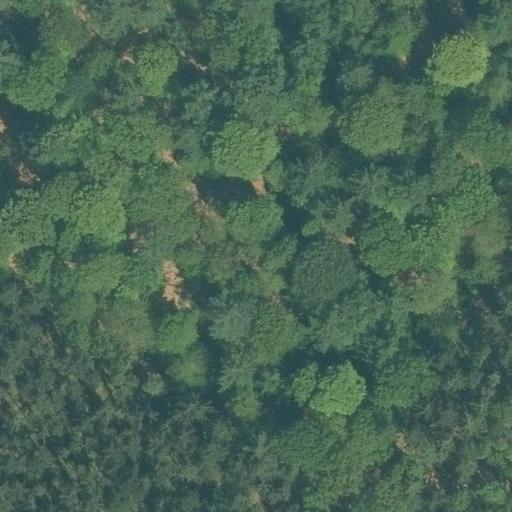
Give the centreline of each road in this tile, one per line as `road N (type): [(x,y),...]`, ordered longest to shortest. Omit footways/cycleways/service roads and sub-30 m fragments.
road 1 (track): [(339,498),(0,283)]
road 2 (track): [(361,511),(339,498),(511,231)]
